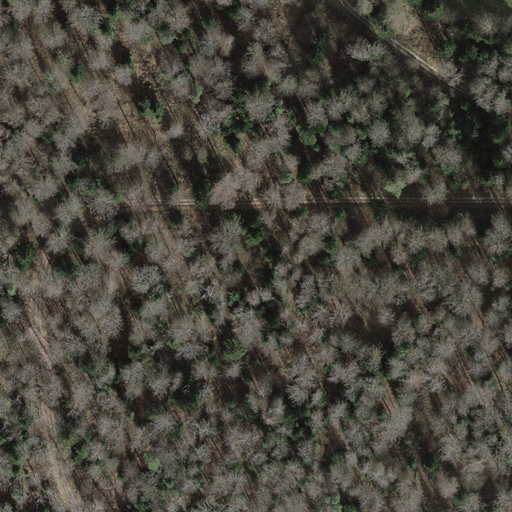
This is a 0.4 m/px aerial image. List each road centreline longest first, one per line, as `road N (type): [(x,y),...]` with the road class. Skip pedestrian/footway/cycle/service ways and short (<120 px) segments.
road 1 (track): [(511,200),(124,200),(70,220),(40,270),(37,326),(65,485),(78,511)]
road 2 (track): [(343,0),(459,86),(511,108)]
